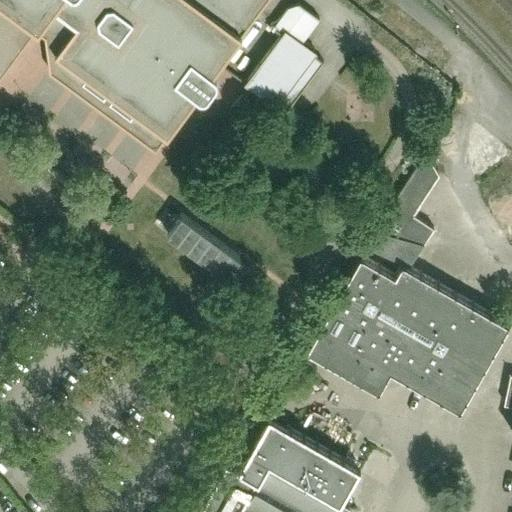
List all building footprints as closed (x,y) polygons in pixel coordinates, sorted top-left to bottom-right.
[(0,0),(0,74),(37,25),(47,33),(52,69),(156,147),(198,91),(204,96),(220,75),(212,69),(263,0),(0,0)] [(280,26),(247,73),(286,101),(320,54),(280,26)] [(408,264),(433,224),(412,212),(438,172),(424,145),(364,238),(408,264)] [(176,211),(161,232),(236,286),(252,264),(176,211)] [(299,345),(374,391),(388,367),(456,409),(507,325),(408,264),(364,238),(299,345)] [(511,440),(511,371),(504,370),(498,402),(511,404),(511,433),(511,441),(511,440)] [(331,511),(357,464),(267,416),(236,474),(222,466),(196,511),(331,511)] [(358,472),(385,485),(396,462),(370,449),(358,472)]
